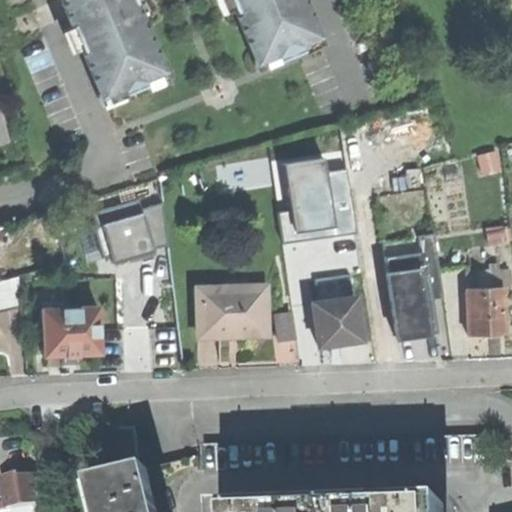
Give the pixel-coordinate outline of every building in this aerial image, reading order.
[(61,0),(75,33),(101,94),(123,85),(125,90),(144,82),(141,76),(162,68),(133,0),(131,0),(128,1),(127,0),(61,0)] [(229,0),(255,61),(274,53),(276,58),(300,48),(298,43),(316,35),(301,0),(229,0)] [(102,258),(166,246),(160,208),(95,219),(102,258)] [(7,221),(0,222),(0,250),(14,247),(7,221)] [(386,275),(396,338),(414,335),(436,332),(425,263),(410,265),(411,271),(386,275)] [(0,280),(0,311),(20,306),(17,276),(0,280)] [(244,296),(264,295),(264,287),(243,288),(244,296)] [(244,296),(243,288),(196,289),(198,336),(230,335),(265,334),(264,295),(244,296)] [(466,290),(467,336),(485,336),(505,335),(503,288),(466,290)] [(354,297),(312,303),(315,321),(318,346),(339,343),(360,340),(354,297)] [(315,321),(312,303),(301,305),(303,323),(315,321)] [(42,310),(43,355),(64,354),(64,356),(70,356),(76,356),(76,354),(99,353),(97,307),(42,310)] [(271,311),(273,338),(294,337),(292,310),(271,311)] [(112,434),(115,469),(139,467),(136,432),(112,434)] [(204,445),(204,472),(489,463),(488,436),(204,445)] [(13,484),(46,478),(45,467),(11,473),(13,484)] [(105,511),(158,511),(148,471),(99,483),(105,511)] [(46,478),(13,484),(14,491),(15,498),(22,497),(49,493),(46,478)] [(15,498),(14,491),(3,493),(4,500),(15,498)] [(24,511),(51,507),(49,493),(22,497),(24,511)]
